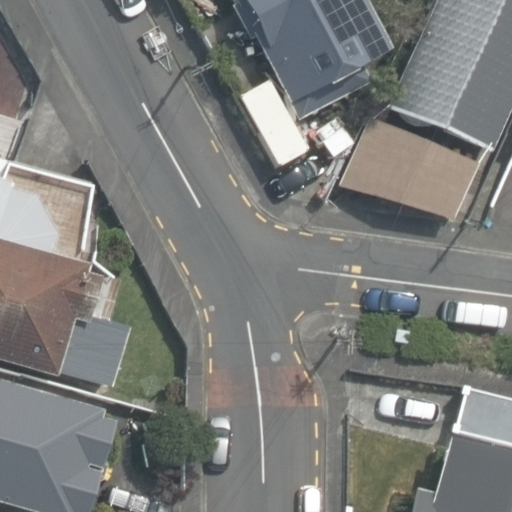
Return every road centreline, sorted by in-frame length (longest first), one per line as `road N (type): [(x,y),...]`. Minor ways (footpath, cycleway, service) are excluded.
road 1 (residential): [(87,0),(234,271)]
road 2 (residential): [(511,291),(322,264),(234,271)]
road 3 (residential): [(234,271),(256,327),(269,402),(270,511)]
